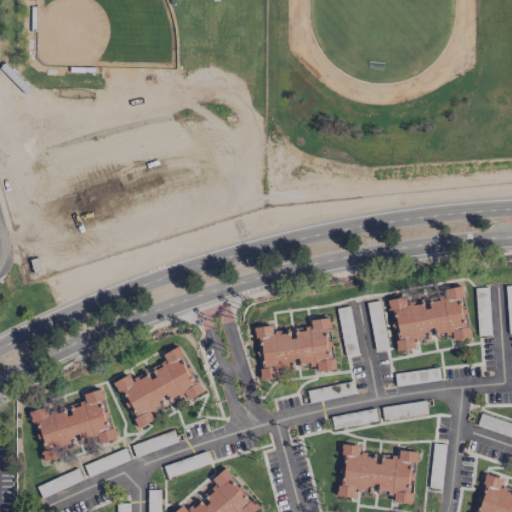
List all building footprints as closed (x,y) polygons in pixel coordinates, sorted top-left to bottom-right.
[(471,336),(462,285),(447,287),(448,294),(406,300),(405,296),(388,299),(396,350),(415,347),(415,341),(452,335),(453,339),(471,336)] [(334,369),(328,316),(311,318),(312,326),(295,328),(296,337),(289,338),(288,330),(273,332),(272,324),(256,326),(262,378),(278,376),(277,369),(315,364),(316,371),(334,369)] [(136,427),(155,420),(151,410),(186,397),(187,399),(199,394),(181,345),(162,353),(165,360),(149,367),(150,370),(130,377),(129,374),(112,381),(117,392),(123,390),(136,427)] [(29,409),(31,423),(38,422),(42,459),(63,456),(62,447),(115,440),(113,423),(105,424),(101,389),(83,391),(84,401),(67,403),(67,405),(29,409)] [(338,495),(354,497),(355,491),(371,493),(372,483),(378,483),(377,493),(394,495),(393,501),(411,503),(417,451),(398,449),(397,455),(378,453),(359,451),(360,445),(343,443),(338,495)] [(252,511),(259,507),(226,466),(211,478),(215,484),(200,496),(202,499),(187,511),(182,505),(172,511),(252,511)] [(473,511),(511,511),(511,488),(501,485),(503,478),(485,473),(473,511)]
